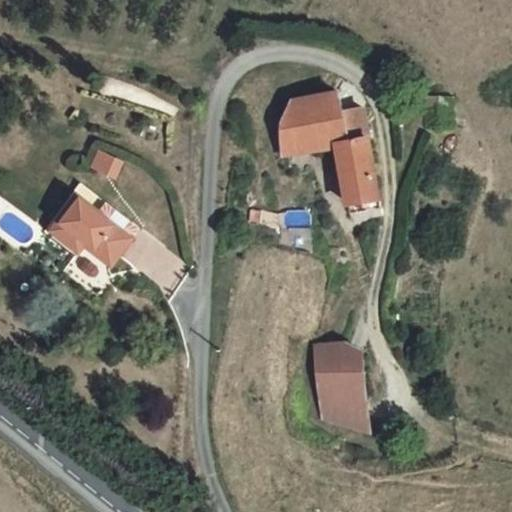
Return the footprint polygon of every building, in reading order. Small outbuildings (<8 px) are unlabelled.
[(280,146),(333,138),(346,199),(376,194),(360,108),(337,111),(332,90),(290,96),(277,123),(280,146)] [(459,97),(428,97),(432,131),(459,123),(459,97)] [(96,138),(69,126),(60,145),(87,159),(96,138)] [(99,149),(91,169),(119,180),(127,160),(99,149)] [(45,176),(39,183),(92,231),(99,224),(45,176)] [(69,256),(92,231),(39,183),(11,215),(39,240),(44,233),(69,256)] [(333,253),(332,245),(322,246),(323,255),(333,253)] [(318,336),(324,388),(371,390),(365,345),(349,332),(318,336)] [(374,418),(371,390),(324,388),(327,410),(374,418)]
